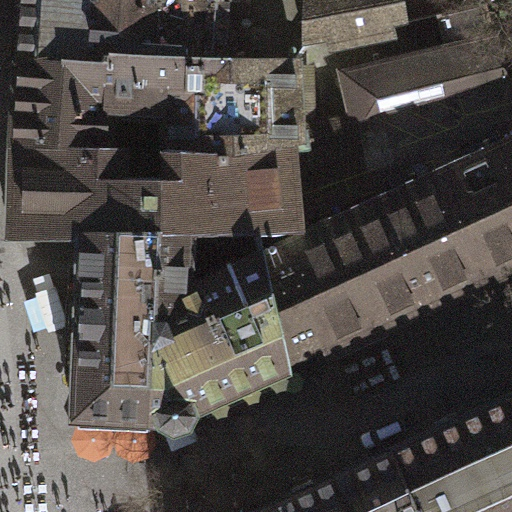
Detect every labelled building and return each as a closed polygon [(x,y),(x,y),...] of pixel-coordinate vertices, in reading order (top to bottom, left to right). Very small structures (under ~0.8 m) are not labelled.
[(21,0),(19,52),(224,60),(225,43),(227,0),(21,0)] [(402,0),(305,0),(305,39),(405,20),(402,0)] [(449,44),(340,71),(351,118),(359,116),(508,77),(488,5),(440,14),(449,44)] [(17,99),(16,145),(164,145),(177,152),(264,150),(296,132),(298,108),(296,59),(260,60),(236,60),(224,60),(19,52),(17,99)] [(195,231),(257,231),(259,234),(299,229),(293,147),(312,147),(315,158),(363,149),(359,116),(351,118),(296,132),(264,150),(177,152),(164,145),(16,145),(12,235),(81,231),(195,231)] [(263,263),(286,355),(323,339),(327,348),(511,261),(511,141),(282,246),(285,253),(263,263)] [(195,231),(81,231),(74,414),(148,417),(151,346),(189,283),(190,267),(195,261),(195,231)] [(151,346),(148,417),(170,418),(288,365),(286,355),(263,263),(260,250),(189,283),(151,346)] [(511,511),(511,407),(507,397),(391,449),(419,511),(511,511)] [(419,511),(391,449),(333,476),(349,511),(419,511)] [(349,511),(333,476),(273,502),(277,511),(349,511)] [(277,511),(273,502),(251,511),(277,511)]
